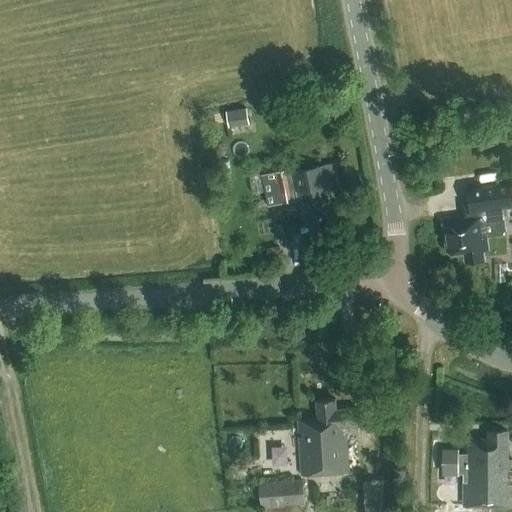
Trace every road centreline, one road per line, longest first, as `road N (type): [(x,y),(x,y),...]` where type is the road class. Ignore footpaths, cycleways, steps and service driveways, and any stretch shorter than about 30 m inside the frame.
road 1 (unclassified): [(0,309),(399,277)]
road 2 (tertiary): [(399,277),(347,0)]
road 3 (track): [(427,318),(416,343),(412,511)]
road 4 (tertiary): [(399,277),(447,334),(511,362)]
